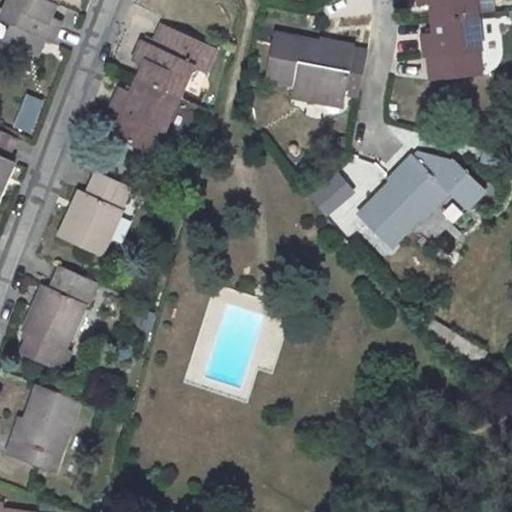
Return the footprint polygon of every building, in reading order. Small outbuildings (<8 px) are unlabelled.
[(43,0),(14,0),(4,23),(21,31),(54,46),(64,24),(55,20),(60,8),(43,0)] [(422,0),(424,9),(433,7),(435,19),(480,16),(500,14),(499,0),(422,0)] [(481,53),(484,53),(480,16),(435,19),(436,34),(426,35),(428,58),(431,57),(432,81),(484,77),(481,53)] [(0,32),(0,41),(14,47),(21,31),(4,23),(0,32)] [(139,82),(179,101),(194,67),(178,60),(186,41),(162,29),(154,48),(145,44),(135,65),(144,69),(139,82)] [(312,87),(348,94),(349,90),(363,93),(372,48),(357,46),(358,40),(333,35),(332,41),(279,30),(270,76),(313,83),(312,87)] [(178,60),(194,67),(203,71),(210,51),(186,41),(178,60)] [(164,135),(179,101),(139,82),(133,95),(124,91),(114,111),(122,115),(113,136),(151,152),(160,133),(164,135)] [(0,202),(17,166),(12,164),(21,143),(0,133),(0,202)] [(365,219),(398,247),(428,213),(433,218),(456,192),(470,204),(483,186),(449,156),(435,154),(425,165),(412,154),(397,172),(402,176),(365,219)] [(63,239),(104,258),(125,211),(121,210),(130,189),(98,174),(89,194),(84,192),(63,239)] [(100,288),(62,272),(52,293),(47,291),(26,336),(24,341),(28,342),(23,354),(62,373),(69,356),(65,354),(86,309),(90,311),(100,288)] [(293,324),(297,314),(279,309),(276,319),(293,324)] [(422,332),(477,358),(483,345),(428,319),(422,332)] [(10,463),(58,478),(80,406),(39,393),(20,451),(14,449),(10,463)]
